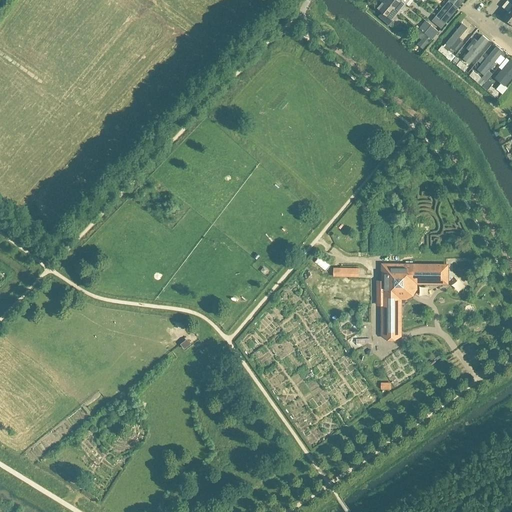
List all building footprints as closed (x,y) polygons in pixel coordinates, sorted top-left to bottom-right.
[(394,21),(392,20),(398,13),(399,14),(401,13),(385,0),(380,0),(382,2),(377,7),(382,11),(378,16),(391,26),(394,22),(394,21)] [(406,3),(401,0),(385,0),(401,13),(402,11),(401,9),(406,3)] [(511,9),(504,3),(502,6),(509,12),(504,17),(511,23),(511,9)] [(452,15),(458,7),(454,4),(447,11),(452,15)] [(445,23),(452,15),(447,11),(441,19),(445,23)] [(445,23),(441,19),(439,17),(435,22),(442,27),(445,23)] [(455,52),(474,30),(466,22),(446,44),(455,52)] [(432,39),(438,32),(430,25),(424,33),(432,39)] [(424,33),(417,28),(413,33),(421,38),(424,33)] [(425,34),(421,39),(427,44),(431,39),(425,34)] [(469,52),(462,60),(470,66),(488,42),(481,37),(477,43),(473,40),(466,50),(469,52)] [(450,52),(442,45),(438,50),(446,56),(450,52)] [(468,67),(460,60),(456,65),(464,71),(468,67)] [(511,61),(510,61),(494,79),(505,89),(511,80),(511,61)] [(481,77),(473,70),(469,75),(477,82),(481,77)] [(499,92),(491,85),(487,90),(495,97),(499,92)] [(320,256),(314,262),(325,271),(331,265),(320,256)] [(446,282),(446,266),(383,265),(383,336),(400,336),(399,297),(407,297),(415,289),(415,282),(446,282)] [(359,267),(333,267),(333,276),(358,276),(359,267)]
